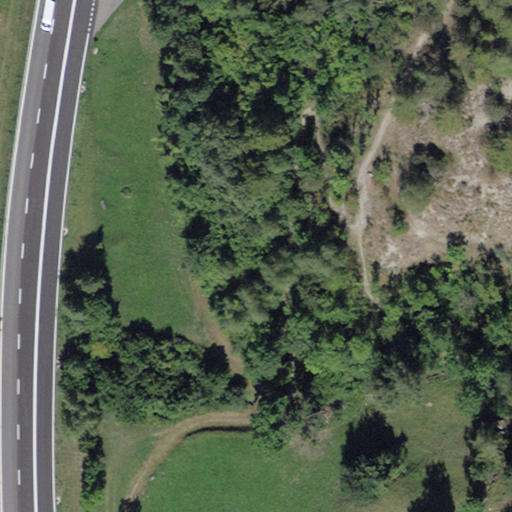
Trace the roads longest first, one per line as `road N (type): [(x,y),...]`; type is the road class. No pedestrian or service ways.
road 1 (primary): [(29,511),(43,139),(69,0)]
road 2 (track): [(18,0),(0,132)]
